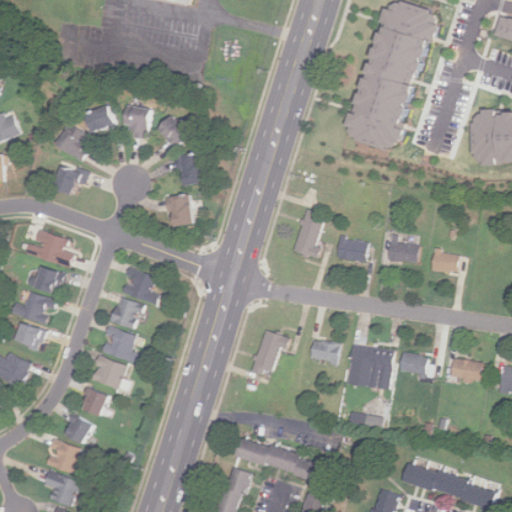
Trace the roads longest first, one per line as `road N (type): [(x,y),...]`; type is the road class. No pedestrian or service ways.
road 1 (primary): [(160,511),(319,0)]
road 2 (residential): [(511,326),(257,288),(47,207),(0,208)]
road 3 (residential): [(134,182),(56,396),(0,447)]
